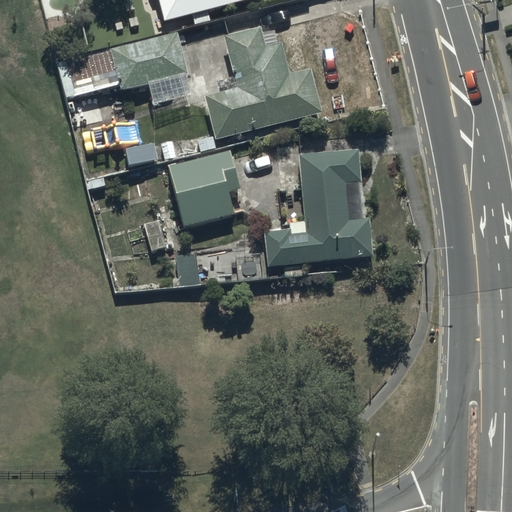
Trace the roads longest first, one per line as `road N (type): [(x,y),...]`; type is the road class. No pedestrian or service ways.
road 1 (tertiary): [(456,417),(460,242),(412,0)]
road 2 (tertiary): [(453,0),(505,237)]
road 3 (trunk): [(340,511),(419,486),(441,459),(456,417)]
